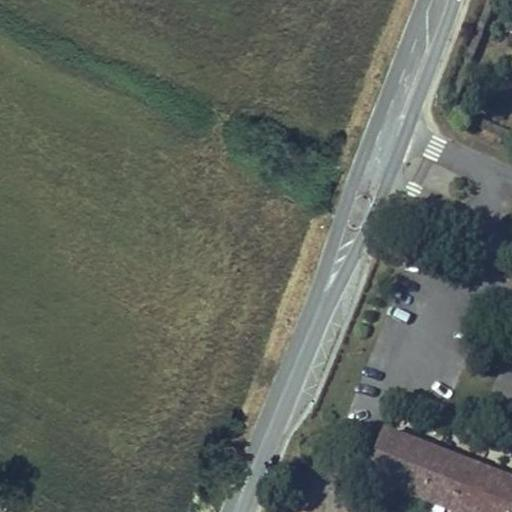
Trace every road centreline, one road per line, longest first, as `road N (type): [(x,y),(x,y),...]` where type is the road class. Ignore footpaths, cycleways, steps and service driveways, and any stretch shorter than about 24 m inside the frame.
road 1 (tertiary): [(235,511),(313,317)]
road 2 (tertiary): [(363,156),(313,317)]
road 3 (tertiary): [(313,317),(386,182)]
road 4 (tertiary): [(404,133),(453,0)]
road 5 (tertiary): [(423,0),(372,130)]
road 6 (residential): [(386,182),(511,242)]
